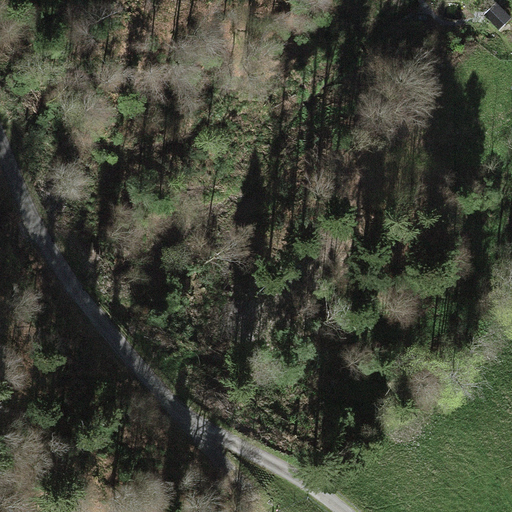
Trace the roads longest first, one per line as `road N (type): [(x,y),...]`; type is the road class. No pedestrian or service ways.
road 1 (unclassified): [(345,511),(282,465),(188,416),(142,371),(34,220),(0,133)]
road 2 (track): [(188,416),(263,511)]
